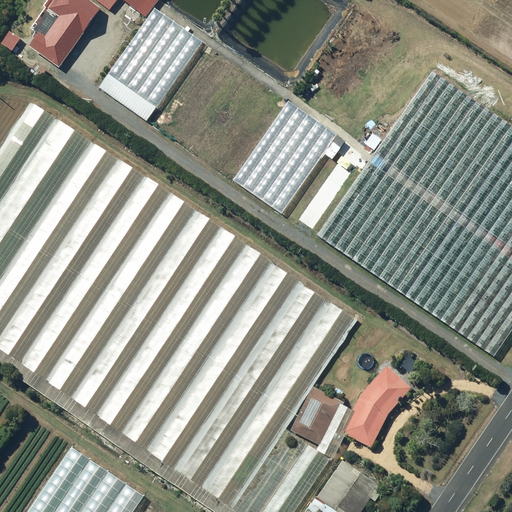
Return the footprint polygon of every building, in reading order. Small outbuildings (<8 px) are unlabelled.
[(33,47),(61,68),(104,9),(91,0),(59,0),(37,31),(42,35),(33,47)] [(96,0),(110,10),(117,0),(124,0),(144,16),(156,0),(96,0)] [(156,8),(110,73),(99,88),(146,122),(203,42),(156,8)] [(511,334),(511,125),(432,70),(318,235),(496,358),(511,334)] [(0,152),(0,367),(214,511),(297,511),(332,461),(286,430),(358,323),(33,103),(0,152)] [(338,137),(290,103),(234,181),(282,215),(338,137)] [(344,432),(374,447),(391,413),(414,386),(388,367),(363,395),(344,432)] [(344,405),(314,389),(293,429),(323,445),(344,405)] [(132,511),(145,493),(74,445),(27,511),(132,511)] [(344,460),(305,511),(362,511),(381,488),(344,460)]
